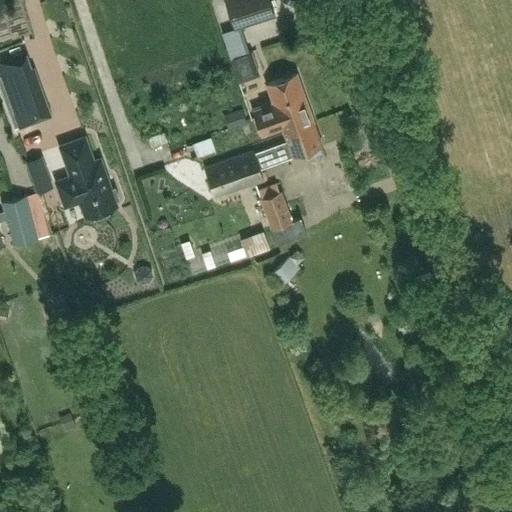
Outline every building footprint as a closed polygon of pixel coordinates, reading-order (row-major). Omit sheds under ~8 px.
[(269,0),(224,0),(233,29),(274,16),(269,0)] [(252,51),(230,58),(238,82),(260,75),(252,51)] [(51,116),(33,66),(31,67),(25,52),(0,60),(0,70),(20,127),(51,116)] [(266,84),(273,103),(253,109),(261,134),(282,127),(284,133),(312,124),(295,74),(266,84)] [(242,109),(224,115),(228,128),(246,123),(242,109)] [(312,124),(284,133),(287,142),(254,153),(253,150),(232,157),(243,187),(263,180),(259,167),(292,156),(292,157),(321,148),(312,124)] [(93,161),(85,136),(61,145),(71,175),(56,180),(65,204),(80,199),(86,215),(94,212),(96,216),(100,218),(107,215),(109,211),(108,207),(117,204),(115,200),(120,198),(115,186),(111,188),(100,158),(93,161)] [(192,144),(197,158),(215,152),(210,138),(192,144)] [(26,160),(37,192),(53,186),(42,154),(26,160)] [(243,187),(232,157),(204,167),(215,197),(243,187)] [(285,174),(292,191),(323,177),(316,161),(285,174)] [(269,228),(276,226),(291,221),(279,188),(257,197),(269,228)] [(0,248),(1,248),(0,242),(0,221),(6,220),(13,245),(37,238),(26,196),(2,203),(4,211),(0,212),(0,248)] [(366,242),(383,242),(383,222),(366,222),(366,242)] [(287,243),(304,237),(300,224),(282,230),(287,243)] [(187,230),(189,238),(181,240),(186,256),(198,252),(203,267),(210,265),(198,226),(187,230)] [(246,257),(269,250),(263,231),(240,239),(246,257)] [(289,255),(273,271),(284,283),(300,267),(289,255)] [(0,308),(0,319),(8,321),(10,310),(0,308)] [(73,317),(56,323),(69,357),(85,351),(73,317)] [(465,503),(481,499),(477,486),(461,491),(465,503)]
